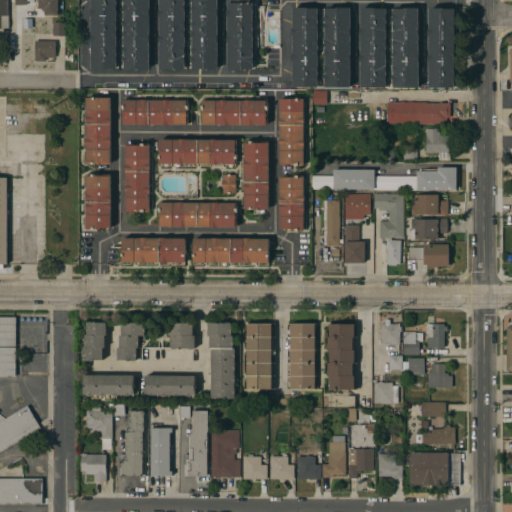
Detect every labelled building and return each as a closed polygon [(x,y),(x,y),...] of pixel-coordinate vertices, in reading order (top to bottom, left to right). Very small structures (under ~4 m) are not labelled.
[(8,0),(8,2),(9,2),(9,6),(8,6),(8,28),(0,28),(0,0),(8,0)] [(38,9),(37,6),(37,2),(37,0),(57,0),(57,15),(44,15),(44,11),(43,11),(41,10),(41,9),(38,9)] [(91,0),(119,0),(119,2),(117,2),(117,12),(119,12),(119,19),(117,19),(117,38),(119,38),(119,46),(117,46),(117,55),(119,55),(119,61),(117,61),(117,68),(91,68),(91,0)] [(149,0),(149,68),(124,68),(124,61),(121,61),(121,55),(124,55),(124,46),(121,46),(121,38),(124,38),(124,19),(121,19),(121,12),(124,12),(124,3),(121,3),(121,0),(149,0)] [(159,0),(187,0),(187,3),(185,3),(185,12),(187,12),(187,20),(185,20),(185,38),(187,38),(187,45),(185,45),(185,54),(187,54),(187,60),(185,60),(185,68),(173,68),(173,69),(159,69),(159,0)] [(217,0),(218,70),(204,70),(204,69),(192,69),(192,60),(189,60),(189,54),(192,54),(192,46),(189,46),(189,38),(192,38),(192,19),(189,19),(189,12),(192,12),(192,3),(190,3),(190,0),(217,0)] [(227,3),(229,3),(229,0),(251,0),(251,3),(253,3),(253,13),(255,13),(255,21),(253,21),(253,38),(255,38),(255,46),(253,46),(253,56),(255,56),(255,61),(253,61),(253,69),(241,69),(227,70),(227,3)] [(292,7),(306,7),(306,8),(318,8),(318,17),(320,17),(320,22),(318,22),(318,31),(320,31),(320,37),(318,37),(318,56),(320,56),(320,64),(318,64),(318,73),(320,73),(320,78),(318,78),(318,87),(292,87),(292,7)] [(325,87),(325,79),(323,79),(323,73),(325,73),(325,65),(323,65),(323,57),(325,57),(325,37),(322,37),(322,31),(325,31),(325,22),(323,22),(323,17),(325,17),(325,8),(336,8),(350,8),(350,87),(325,87)] [(360,8),(374,8),(386,8),(386,17),(388,17),(388,21),(386,21),(386,31),(389,31),(389,38),(386,38),(386,57),(388,57),(388,64),(386,64),(386,74),(388,74),(388,79),(386,79),(386,87),(360,87),(360,8)] [(393,88),(393,79),(390,79),(390,74),(393,74),(393,65),(391,65),(391,57),(393,57),(393,39),(390,39),(390,31),(393,31),(393,22),(391,22),(391,17),(393,17),(393,9),(404,9),(404,8),(419,8),(418,88),(393,88)] [(429,8),(442,8),(442,9),(454,9),(454,88),(429,88),(429,8)] [(53,22),(65,22),(65,27),(67,27),(67,31),(65,31),(65,36),(53,36),(53,22)] [(55,41),(55,58),(45,57),(45,61),(42,61),(37,61),(34,61),(35,41),(55,41)] [(313,104),(313,91),(327,91),(327,104),(313,104)] [(110,117),(111,117),(111,123),(110,123),(110,136),(111,136),(111,143),(110,143),(110,164),(86,164),(86,144),(85,144),(85,138),(86,138),(86,122),(86,115),(86,98),(110,98),(110,117)] [(141,100),(141,99),(147,100),(163,100),(169,100),(188,100),(188,113),(187,113),(187,116),(188,116),(188,125),(168,125),(161,125),(149,124),(149,125),(143,125),(143,124),(122,124),(122,116),(124,116),(124,113),(122,113),(122,100),(141,100)] [(303,117),(304,117),(304,123),(304,140),(304,146),(303,146),(303,165),(291,165),(291,164),(287,164),(287,165),(279,165),(279,144),(279,138),(279,124),(279,118),(279,99),(303,99),(303,117)] [(253,125),(253,126),(247,125),(228,125),(222,125),(201,124),(201,116),(203,116),(203,113),(201,113),(202,100),(220,101),(220,100),(245,101),(245,100),(251,100),(251,101),(267,101),(267,114),(266,114),(266,117),(268,117),(267,125),(253,125)] [(387,124),(387,102),(426,102),(426,103),(439,103),(439,102),(442,102),(442,103),(450,103),(450,118),(447,118),(447,124),(387,124)] [(426,129),(440,129),(440,136),(450,136),(450,141),(453,141),(453,145),(450,145),(450,152),(449,152),(449,161),(438,161),(438,153),(425,152),(426,129)] [(236,140),(236,148),(235,148),(235,151),(237,151),(237,164),(218,164),(218,165),(211,165),(211,164),(183,164),(177,164),(159,164),(158,151),(160,151),(160,148),(159,148),(158,140),(236,140)] [(268,163),(268,169),(268,182),(269,182),(269,188),(268,188),(268,209),(260,209),(260,208),(257,208),(257,209),(244,209),(244,190),(243,190),(243,184),(244,184),(244,167),(243,167),(243,161),(244,161),(244,141),(257,141),(257,143),(260,143),(260,141),(268,141),(268,163)] [(149,163),(150,163),(150,170),(149,170),(149,186),(150,186),(150,192),(149,192),(149,212),(136,212),(136,210),(133,210),(133,212),(125,212),(125,191),(125,184),(125,171),(125,165),(125,144),(149,144),(149,163)] [(403,161),(403,148),(417,148),(417,161),(403,161)] [(311,189),(312,175),(333,175),(333,169),(374,169),(374,176),(416,176),(416,171),(426,171),(426,169),(437,169),(437,167),(456,167),(456,190),(311,189)] [(110,196),(111,196),(111,208),(110,208),(110,228),(99,228),(99,229),(86,229),(86,210),(86,204),(86,200),(85,200),(85,194),(86,194),(86,174),(110,174),(110,196)] [(236,194),(222,194),(222,188),(221,188),(221,181),(222,181),(222,175),(236,174),(236,194)] [(303,176),(303,195),(304,195),(304,201),(303,201),(303,205),(304,205),(304,211),(303,211),(304,231),(291,231),(291,229),(280,229),(279,209),(279,197),(280,197),(280,176),(303,176)] [(383,194),(383,193),(386,193),(386,194),(403,194),(403,238),(382,238),(380,238),(379,238),(379,221),(388,221),(388,220),(389,220),(389,211),(379,210),(379,208),(373,208),(374,194),(383,194)] [(370,214),(363,214),(363,219),(344,219),(344,194),(370,194),(370,214)] [(438,195),(438,200),(448,200),(448,215),(411,215),(411,205),(415,205),(414,195),(438,195)] [(323,200),(326,200),(339,200),(339,216),(339,227),(339,245),(326,245),(323,245),(323,200)] [(237,203),(236,216),(235,216),(235,219),(237,219),(237,227),(216,227),(216,228),(210,228),(210,227),(185,227),(185,228),(179,228),(179,227),(158,227),(159,219),(160,219),(160,216),(159,216),(159,203),(237,203)] [(409,229),(411,229),(411,219),(436,219),(437,218),(447,219),(447,224),(447,227),(447,233),(437,233),(437,235),(438,235),(438,239),(409,239),(409,229)] [(345,225),(359,225),(359,241),(365,241),(364,263),(345,263),(345,225)] [(185,238),(184,262),(167,262),(167,263),(161,263),(161,262),(145,262),(145,263),(139,263),(139,262),(122,262),(122,238),(185,238)] [(212,239),(212,238),(218,238),(218,239),(244,239),(244,238),(249,238),(249,239),(268,239),(268,263),(250,263),(193,263),(193,238),(212,239)] [(404,263),(400,263),(400,264),(396,264),(396,265),(390,265),(390,264),(386,264),(387,249),(386,249),(386,240),(388,240),(388,238),(391,238),(391,240),(401,240),(400,246),(404,246),(404,263)] [(448,244),(449,266),(438,266),(438,267),(427,267),(427,265),(424,265),(424,260),(408,260),(408,247),(408,243),(413,243),(413,247),(423,247),(423,244),(448,244)] [(427,348),(427,338),(425,338),(426,314),(441,315),(441,312),(443,312),(443,324),(444,324),(444,326),(447,326),(447,331),(444,331),(444,348),(427,348)] [(0,317),(16,317),(16,346),(0,346),(0,317)] [(380,344),(380,323),(385,323),(385,321),(390,321),(390,323),(399,323),(399,326),(401,326),(401,331),(400,331),(399,344),(380,344)] [(106,335),(104,335),(104,348),(102,348),(102,360),(89,360),(89,361),(84,361),(84,360),(83,360),(83,347),(85,347),(84,335),(87,335),(86,323),(88,323),(88,322),(92,322),(92,323),(106,323),(106,335)] [(140,323),(140,322),(144,322),(144,323),(145,323),(145,335),(142,335),(142,360),(135,360),(135,361),(117,361),(117,347),(119,347),(119,335),(121,335),(121,322),(140,323)] [(176,348),(176,349),(172,349),(172,348),(171,348),(171,345),(170,345),(170,340),(169,340),(169,334),(168,334),(168,329),(169,329),(169,323),(170,323),(170,322),(173,322),(173,323),(188,323),(188,322),(193,322),(193,336),(194,336),(194,348),(176,348)] [(233,397),(233,399),(228,399),(228,398),(214,398),(214,399),(211,399),(211,397),(211,348),(209,348),(209,336),(207,336),(207,323),(208,323),(211,323),(226,323),(230,323),(231,323),(231,336),(233,336),(233,348),(235,348),(234,397),(233,397)] [(271,389),(247,389),(247,324),(271,324),(271,389)] [(315,389),(290,389),(290,324),(314,324),(315,389)] [(354,324),(354,337),(353,337),(353,350),(354,350),(354,389),(329,389),(329,376),(327,376),(328,363),(329,363),(329,350),(327,350),(327,337),(329,337),(329,324),(354,324)] [(402,354),(403,332),(415,332),(415,333),(422,333),(422,341),(419,341),(419,345),(426,345),(426,354),(419,354),(419,355),(402,354)] [(0,347),(15,347),(15,376),(0,376),(0,347)] [(388,355),(402,355),(402,376),(389,376),(388,370),(388,355)] [(424,358),(424,375),(407,375),(407,358),(424,358)] [(427,388),(427,372),(430,372),(430,363),(444,364),(444,373),(448,373),(448,376),(452,376),(452,388),(427,388)] [(133,375),(133,391),(134,391),(134,394),(133,394),(133,395),(83,395),(83,389),(83,375),(133,375)] [(194,376),(194,392),(195,392),(195,394),(194,394),(194,395),(144,395),(144,389),(145,389),(145,375),(194,376)] [(410,383),(411,376),(423,377),(422,384),(410,383)] [(374,403),(373,388),(371,388),(371,384),(373,384),(373,382),(379,382),(379,381),(382,381),(382,382),(392,382),(392,385),(397,385),(397,382),(401,382),(401,387),(397,387),(398,403),(374,403)] [(445,402),(445,416),(421,416),(421,402),(445,402)] [(114,405),(124,405),(124,417),(114,417),(114,405)] [(0,511),(0,421),(27,406),(41,428),(0,452),(0,478),(42,478),(42,504),(0,504),(0,511)] [(180,419),(179,406),(189,406),(190,419),(180,419)] [(91,410),(91,407),(100,407),(100,411),(112,411),(112,439),(111,439),(111,449),(102,449),(102,439),(99,439),(99,431),(93,431),(93,423),(86,423),(86,410),(91,410)] [(208,431),(207,431),(207,461),(209,461),(209,475),(184,476),(183,455),(190,455),(189,430),(192,430),(192,411),(208,410),(208,431)] [(144,432),(143,432),(143,462),(145,462),(145,476),(119,476),(119,454),(125,454),(125,431),(128,431),(128,411),(144,411),(144,432)] [(422,433),(431,432),(431,429),(443,429),(443,427),(445,427),(445,425),(449,425),(449,427),(456,427),(456,444),(444,444),(422,444),(422,433)] [(151,428),(172,428),(172,432),(169,432),(169,471),(172,471),(172,476),(151,476),(151,428)] [(239,448),(236,448),(236,454),(234,454),(234,459),(239,459),(239,477),(211,477),(211,430),(239,430),(239,448)] [(344,453),(345,453),(345,475),(333,475),(333,477),(322,477),(322,464),(328,464),(328,453),(329,453),(329,442),(345,442),(344,453)] [(372,449),(373,470),(360,471),(360,473),(357,474),(357,478),(349,478),(348,449),(372,449)] [(378,454),(384,454),(384,451),(388,451),(388,454),(395,454),(395,463),(398,463),(398,465),(402,465),(402,479),(391,479),(391,477),(378,476),(378,454)] [(410,485),(410,452),(448,452),(448,453),(460,453),(460,473),(462,473),(462,479),(460,479),(460,485),(410,485)] [(106,482),(94,482),(94,474),(86,474),(86,471),(80,471),(80,453),(86,453),(86,455),(106,454),(106,482)] [(269,479),(269,456),(278,456),(278,455),(283,455),(283,456),(294,456),(294,479),(269,479)] [(297,456),(305,456),(305,455),(310,455),(310,456),(315,456),(314,465),(321,465),(321,479),(297,479),(297,456)] [(243,479),(243,456),(252,456),(255,456),(260,456),(260,465),(267,465),(267,479),(243,479)]
